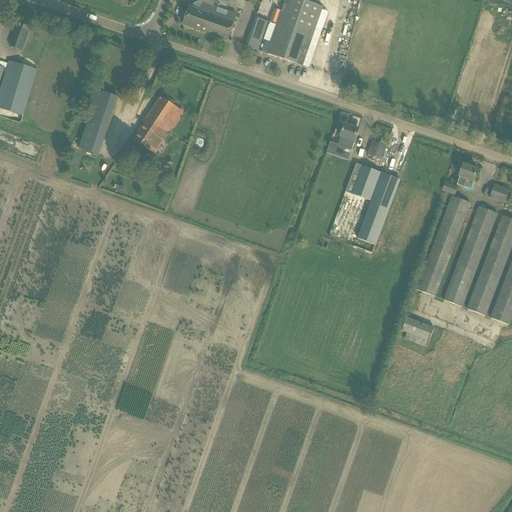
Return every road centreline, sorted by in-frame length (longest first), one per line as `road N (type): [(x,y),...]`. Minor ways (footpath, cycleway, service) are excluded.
road 1 (unclassified): [(511,161),(151,37)]
road 2 (unclassified): [(151,37),(34,0)]
